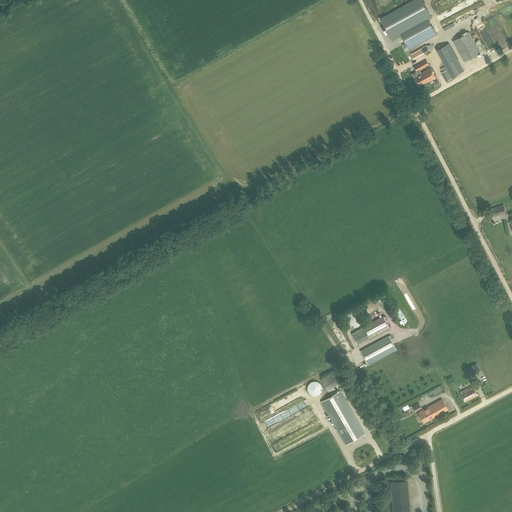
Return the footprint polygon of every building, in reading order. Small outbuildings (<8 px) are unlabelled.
[(437,34),(429,19),(432,17),(422,0),(414,0),(381,19),(393,40),(402,36),(406,43),(402,45),(406,51),(437,34)] [(481,53),(469,32),(453,41),(464,62),(481,53)] [(462,71),(455,58),(457,57),(449,42),(436,49),(444,64),(445,64),(447,69),(452,77),(456,75),(462,71)] [(426,83),(436,77),(430,68),(421,73),(419,70),(428,64),(426,60),(414,67),(416,71),(419,75),(414,78),(419,86),(426,82),(426,83)] [(446,82),(452,78),(447,69),(441,72),(446,82)] [(494,216),(506,212),(504,206),(492,210),(494,216)] [(349,327),(353,328),(358,327),(361,323),(362,319),(361,315),(358,312),(353,311),(349,312),(346,315),(345,319),(346,323),(349,327)] [(364,329),(362,330),(361,327),(355,331),(351,333),(357,344),(369,337),(370,339),(390,329),(387,322),(366,333),(366,332),(386,321),(383,315),(363,326),(364,329)] [(368,365),(396,350),(389,336),(360,351),(368,365)] [(470,367),(474,374),(480,370),(476,363),(470,367)] [(321,378),(327,389),(345,379),(339,368),(321,378)] [(311,395),(315,395),(318,394),(321,392),(322,388),(321,385),(318,382),(314,381),(311,382),(308,385),(307,388),(308,392),(311,395)] [(465,402),(478,396),(473,386),(460,392),(465,402)] [(299,387),(292,390),(294,393),(290,395),(292,399),(296,398),(299,396),(298,394),(301,393),(299,387)] [(321,402),(337,429),(346,444),(365,433),(356,418),(344,397),(340,391),(321,402)] [(424,423),(448,410),(442,399),(418,412),(424,423)] [(419,403),(413,406),(416,411),(422,408),(419,403)] [(392,511),(410,511),(407,480),(390,482),(392,511)]
